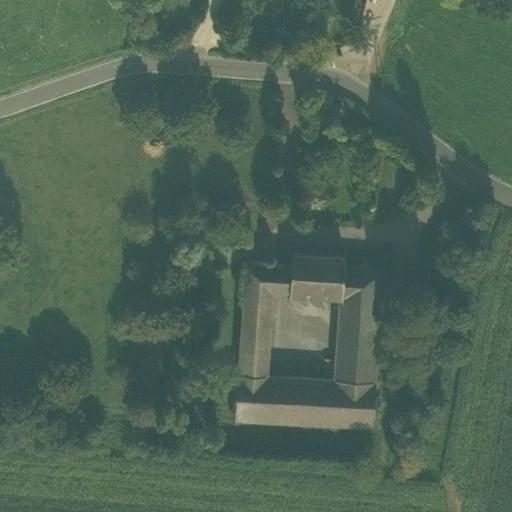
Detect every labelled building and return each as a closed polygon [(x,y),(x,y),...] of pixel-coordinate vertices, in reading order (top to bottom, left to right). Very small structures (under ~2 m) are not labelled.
[(175,270),(211,272),(213,255),(176,252),(175,270)] [(289,293),(339,297),(343,266),(344,258),(344,256),(342,254),(342,255),(294,252),(292,252),(292,254),(292,263),(289,293)] [(266,374),(272,292),(274,263),(274,262),(273,262),(247,261),(247,260),(245,260),(245,262),(242,306),(238,370),(237,372),(266,374)] [(290,264),(274,263),(272,292),(289,293),(292,263),(290,263),(290,264)] [(339,297),(335,359),(334,379),(376,381),(376,379),(375,379),(381,291),(383,270),(383,271),(383,268),(382,268),(382,269),(344,266),(345,266),(343,266),(339,297)] [(226,374),(237,375),(237,372),(238,370),(242,306),(231,305),(226,374)] [(323,378),(334,379),(335,359),(324,359),(323,378)] [(375,383),(376,381),(334,379),(323,378),(266,374),(237,372),(237,375),(235,416),(234,416),(234,418),(236,418),(236,417),(370,427),(372,427),(373,425),(372,425),(375,383)]
